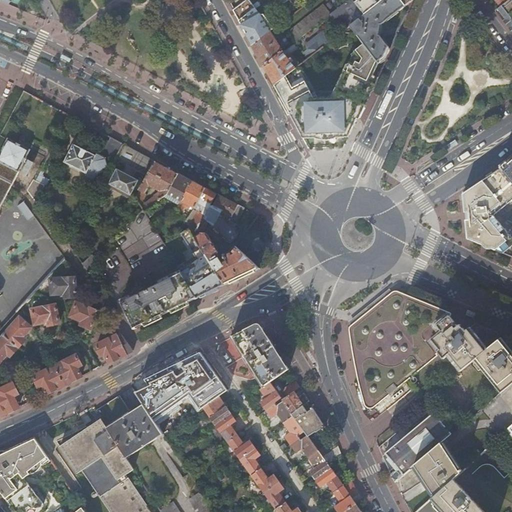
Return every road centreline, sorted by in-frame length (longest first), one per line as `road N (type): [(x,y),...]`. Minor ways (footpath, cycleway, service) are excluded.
road 1 (secondary): [(0,49),(322,226)]
road 2 (secondary): [(302,176),(0,22)]
road 3 (secondary): [(196,330),(0,435)]
road 4 (secondary): [(431,0),(341,201)]
road 5 (residential): [(196,330),(321,511)]
road 6 (secondary): [(371,200),(374,175),(449,0)]
road 7 (residential): [(302,176),(212,0)]
road 8 (secondary): [(321,240),(196,330)]
road 9 (secondary): [(511,122),(382,206)]
road 10 (tertiary): [(343,408),(328,331),(350,271)]
road 11 (secondary): [(394,222),(511,141)]
road 12 (tertiary): [(332,262),(316,316),(331,392)]
road 13 (secondary): [(388,258),(511,309)]
road 14 (secondary): [(511,281),(396,231)]
